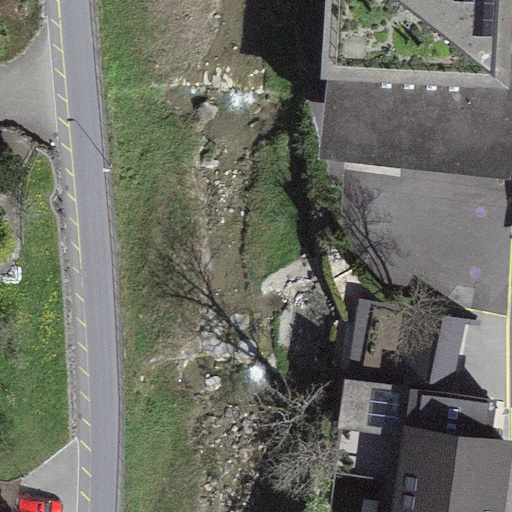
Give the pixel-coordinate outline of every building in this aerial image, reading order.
[(340,60),(330,143),(500,162),(510,65),(496,63),(499,0),(337,0),(334,57),(340,60)] [(356,362),(366,306),(356,305),(334,469),(382,476),(376,511),(396,511),(414,388),(451,393),(453,380),(399,371),(400,369),(356,362)] [(399,371),(453,380),(463,321),(410,312),(409,314),(366,306),(356,362),(400,369),(399,371)] [(484,440),(490,399),(451,393),(414,388),(396,511),(496,511),(506,443),(484,440)] [(0,511),(6,511),(16,483),(9,485),(0,483),(0,511)]
